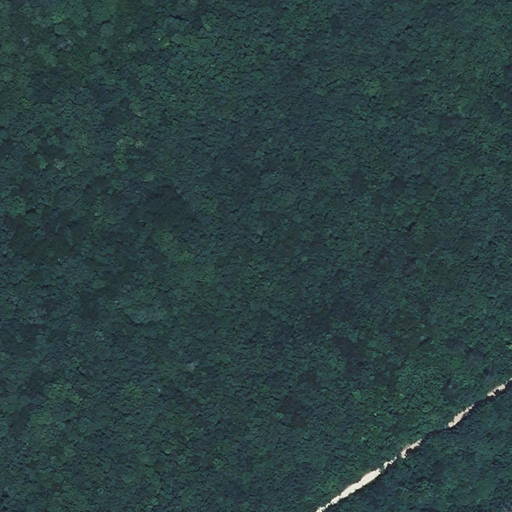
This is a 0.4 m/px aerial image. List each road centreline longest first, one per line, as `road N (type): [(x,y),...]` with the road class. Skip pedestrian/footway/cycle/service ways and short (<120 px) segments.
road 1 (track): [(206,0),(0,125)]
road 2 (track): [(511,382),(324,511)]
